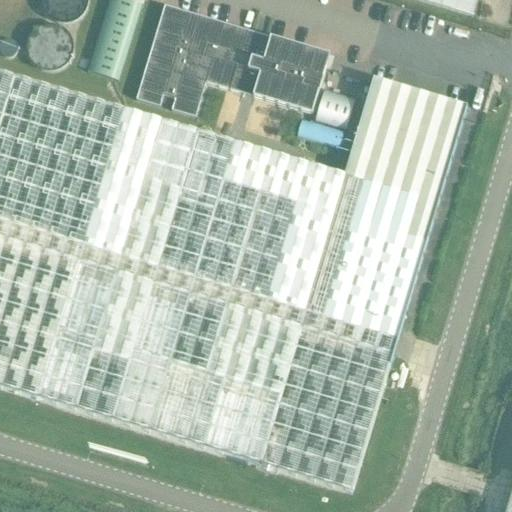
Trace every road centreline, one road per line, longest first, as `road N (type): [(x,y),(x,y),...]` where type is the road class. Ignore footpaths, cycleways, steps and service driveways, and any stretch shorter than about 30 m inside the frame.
road 1 (unclassified): [(511,143),(396,511)]
road 2 (unknown): [(511,60),(446,51),(254,0)]
road 3 (unclassified): [(218,511),(0,445)]
